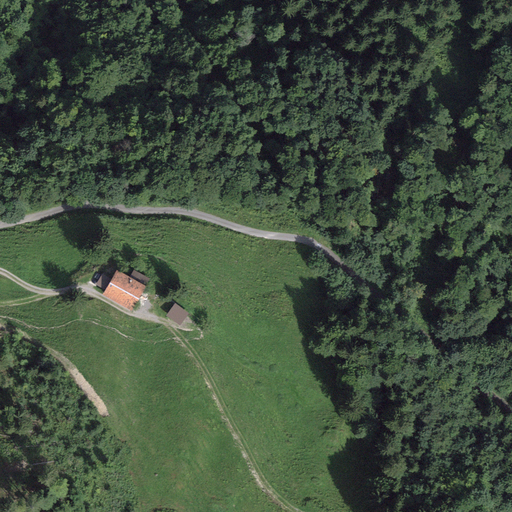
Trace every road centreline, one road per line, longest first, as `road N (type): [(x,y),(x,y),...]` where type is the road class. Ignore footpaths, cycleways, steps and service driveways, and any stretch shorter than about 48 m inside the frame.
road 1 (track): [(0,223),(106,203),(180,209),(318,244),(511,409)]
road 2 (track): [(160,320),(190,343),(263,480),(304,511)]
road 3 (track): [(160,320),(84,291),(34,288),(0,270)]
